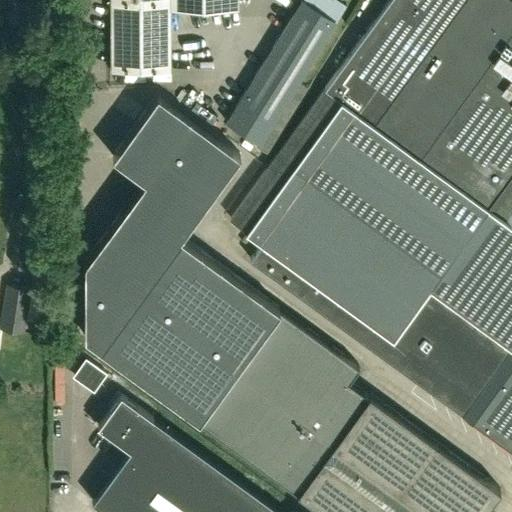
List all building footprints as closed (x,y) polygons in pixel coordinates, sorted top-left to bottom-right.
[(109,0),(109,70),(168,70),(168,7),(168,0),(109,0)] [(300,0),(225,121),(259,142),(334,21),(348,0),(300,0)] [(511,0),(388,0),(230,218),(244,229),(261,242),(249,259),(445,402),(511,450),(511,0)] [(108,157),(141,181),(81,263),(82,338),(196,420),(296,492),(322,511),(486,511),(490,507),(487,505),(499,489),(367,393),(366,395),(346,380),(357,366),(178,237),(237,155),(154,95),(108,157)] [(31,146),(31,181),(45,181),(46,146),(31,146)] [(31,219),(30,257),(44,258),(44,219),(31,219)] [(24,265),(31,223),(16,221),(10,263),(24,265)] [(5,282),(0,315),(0,327),(24,331),(31,286),(5,282)] [(281,511),(119,395),(96,427),(128,450),(90,502),(104,511),(281,511)]
